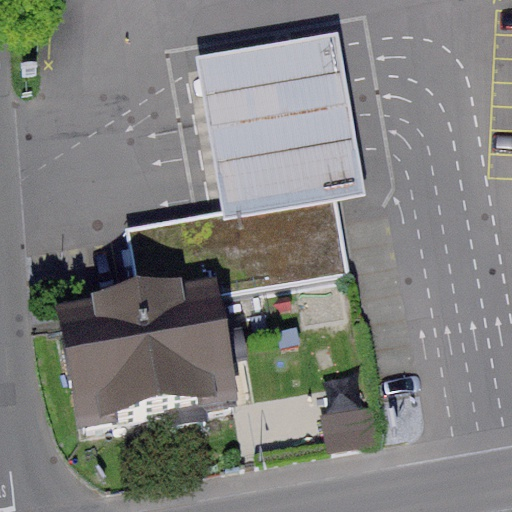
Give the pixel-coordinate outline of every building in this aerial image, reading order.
[(343,37),(199,61),(226,217),(370,192),(343,37)] [(338,200),(133,235),(142,295),(146,315),(216,302),(351,279),(338,200)] [(355,335),(351,288),(311,291),(315,338),(355,335)] [(142,295),(63,311),(88,441),(236,416),(216,302),(146,315),(142,295)] [(377,447),(371,410),(323,418),(329,454),(329,455),(377,447)]
